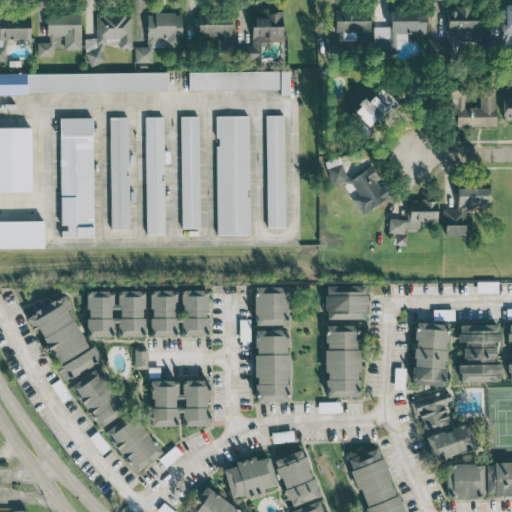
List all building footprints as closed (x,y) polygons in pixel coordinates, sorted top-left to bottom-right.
[(511,4),(503,4),(503,47),(511,47),(511,4)] [(477,41),(477,7),(447,7),(447,38),(428,38),(428,53),(457,53),(457,41),(477,41)] [(335,37),(325,37),(325,52),(343,52),(343,41),(357,41),(357,45),(370,45),(370,9),(335,8),(335,37)] [(374,26),(374,52),(395,52),(395,33),(425,33),(425,10),(390,10),(390,26),(374,26)] [(260,41),(282,42),(283,12),(269,12),(269,18),(250,17),(249,64),(260,64),(260,41)] [(81,13),(47,13),(47,42),(36,42),(36,56),(53,56),(53,35),(64,35),(64,49),(81,49),(81,13)] [(152,62),(152,48),(182,47),(181,13),(146,13),(147,46),(134,47),(134,63),(152,62)] [(198,13),(197,36),(215,36),(214,51),(230,51),(231,13),(198,13)] [(30,39),(30,16),(0,15),(0,60),(6,61),(6,39),(30,39)] [(132,48),(131,15),(96,15),(96,39),(85,39),(85,64),(103,64),(103,43),(119,43),(119,48),(132,48)] [(280,88),(280,94),(289,94),(288,70),(188,72),(188,90),(280,88)] [(0,73),(0,92),(168,91),(167,72),(0,73)] [(495,126),(495,88),(480,88),(480,107),(465,107),(465,83),(453,83),(453,126),(495,126)] [(364,100),(353,110),(369,128),(396,103),(382,87),(366,102),(364,100)] [(511,99),(503,99),(502,118),(511,119),(511,125),(511,124),(511,99)] [(284,115),(265,115),(267,227),(285,227),(284,115)] [(164,233),(163,116),(145,117),(146,234),(164,233)] [(199,228),(199,116),(180,116),(181,228),(199,228)] [(249,235),(248,116),(216,116),(217,235),(249,235)] [(92,117),(60,118),(61,237),(94,237),(92,117)] [(127,117),(109,117),(111,229),(129,229),(127,117)] [(0,192),(31,192),(30,127),(0,127),(0,192)] [(349,180),(339,163),(332,167),(359,215),(387,198),(369,168),(349,180)] [(465,235),(465,208),(489,208),(489,187),(456,188),(456,209),(443,209),(443,235),(465,235)] [(437,221),(437,200),(408,199),(407,219),(388,218),(388,233),(395,233),(394,244),(406,245),(406,230),(419,230),(419,221),(437,221)] [(0,248),(44,247),(43,220),(0,221),(0,248)] [(366,285),(325,286),(325,319),(366,319),(366,285)] [(286,286),(253,287),(254,325),(287,325),(286,286)] [(87,336),(110,336),(110,324),(121,324),(121,336),(143,336),(143,290),(115,291),(86,291),(87,336)] [(207,336),(207,290),(178,290),(150,291),(150,336),(178,336),(207,336)] [(62,380),(101,361),(94,345),(87,348),(68,309),(70,308),(64,296),(25,315),(33,331),(38,329),(58,368),(57,369),(62,380)] [(412,384),(444,385),(447,323),(415,322),(412,384)] [(459,382),(499,381),(499,364),(495,364),(494,341),(499,341),(499,324),(458,324),(458,342),(463,342),(464,364),(459,364),(459,382)] [(326,396),(359,396),(358,325),(325,325),(326,396)] [(256,401),(288,400),(287,329),(254,330),(256,401)] [(147,368),(147,347),(134,348),(134,368),(147,368)] [(70,385),(98,428),(125,410),(97,367),(70,385)] [(151,425),(174,426),(175,414),(182,414),(182,425),(207,426),(208,380),(180,380),(152,380),(151,425)] [(415,398),(428,460),(476,449),(470,422),(450,427),(445,404),(451,403),(449,391),(415,398)] [(103,433),(136,473),(161,452),(128,412),(103,433)] [(366,511),(401,511),(379,447),(348,458),(366,511)] [(274,459),(289,506),(318,496),(302,449),(274,459)] [(223,469),(230,498),(244,494),(245,498),(264,493),(262,488),(275,485),(268,457),(255,460),(254,457),(234,462),(235,466),(223,469)] [(511,462),(486,463),(486,494),(511,494),(511,462)] [(445,497),(483,498),(483,464),(446,464),(445,497)] [(240,511),(205,486),(185,511),(240,511)] [(324,511),(321,500),(289,510),(290,511),(324,511)]
